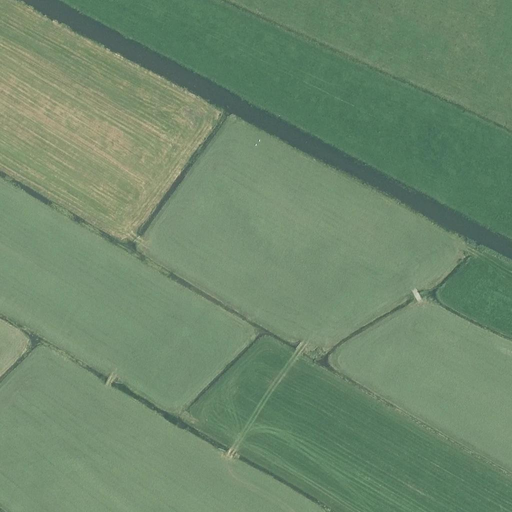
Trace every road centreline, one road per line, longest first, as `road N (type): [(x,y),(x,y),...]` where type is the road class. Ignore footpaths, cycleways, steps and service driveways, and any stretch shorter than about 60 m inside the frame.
road 1 (track): [(511,271),(454,244),(432,247),(322,322),(191,511)]
road 2 (track): [(511,353),(421,302),(402,272)]
